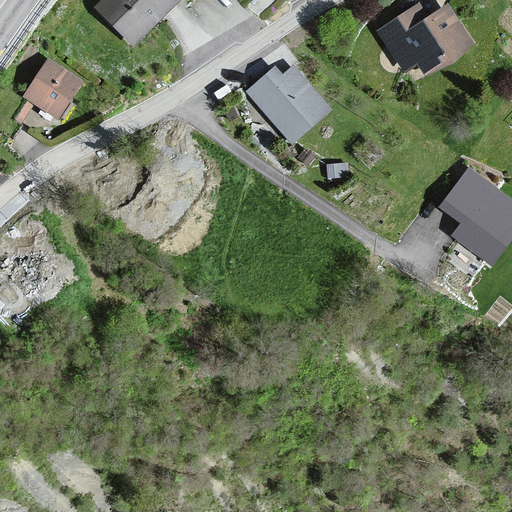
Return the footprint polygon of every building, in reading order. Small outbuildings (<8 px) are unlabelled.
[(91,0),(86,5),(126,46),(170,3),(167,0),(91,0)] [(407,66),(415,78),(466,47),(438,2),(421,12),(414,1),(369,29),(397,73),(407,66)] [(77,83),(40,58),(12,98),(50,123),(77,83)] [(238,92),(283,144),(324,108),(285,63),(274,73),(268,66),(238,92)] [(343,160),(318,162),(320,181),(344,179),(343,160)] [(440,204),(462,219),(452,233),(495,264),(511,239),(511,192),(470,162),(440,204)]
